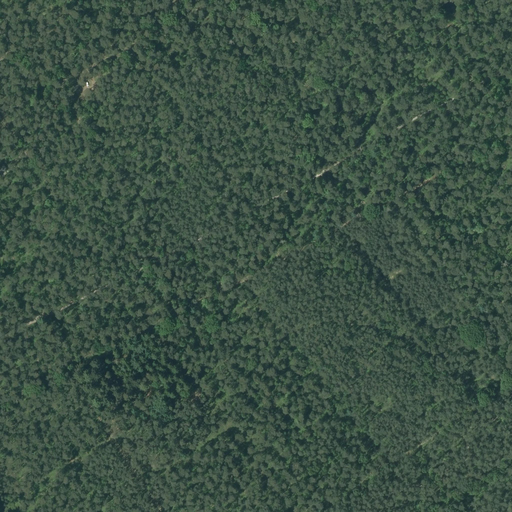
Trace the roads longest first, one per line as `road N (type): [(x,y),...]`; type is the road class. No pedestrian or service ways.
road 1 (track): [(511,66),(0,342)]
road 2 (track): [(0,406),(511,135)]
road 3 (track): [(0,114),(213,0)]
road 4 (track): [(511,383),(320,511)]
road 5 (track): [(152,326),(225,424),(172,462),(130,467)]
road 6 (track): [(309,0),(346,56),(445,0)]
road 7 (track): [(68,370),(160,511)]
road 8 (track): [(111,437),(0,503)]
